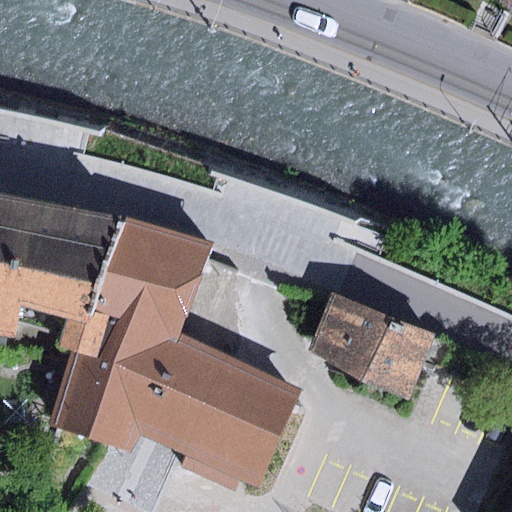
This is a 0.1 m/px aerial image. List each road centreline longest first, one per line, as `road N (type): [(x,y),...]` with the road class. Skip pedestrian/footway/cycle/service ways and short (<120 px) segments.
road 1 (residential): [(511,350),(236,230),(0,172)]
road 2 (secondary): [(308,0),(511,84)]
